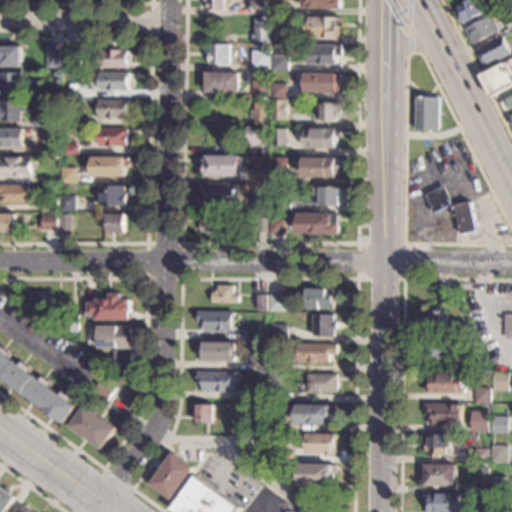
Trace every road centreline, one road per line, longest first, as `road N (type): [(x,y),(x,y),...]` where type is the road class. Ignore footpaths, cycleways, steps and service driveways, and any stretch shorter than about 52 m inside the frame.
road 1 (residential): [(96,511),(136,460),(161,406),(167,0)]
road 2 (secondary): [(382,511),(385,0)]
road 3 (residential): [(511,264),(0,266)]
road 4 (primary): [(416,0),(511,186)]
road 5 (residential): [(167,26),(0,24)]
road 6 (secondary): [(117,511),(0,428)]
